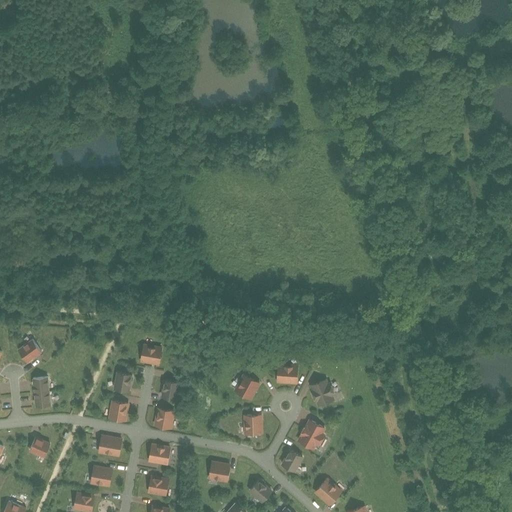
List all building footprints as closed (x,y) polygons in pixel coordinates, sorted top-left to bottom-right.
[(29,338),(17,352),(26,361),(39,347),(29,338)] [(142,341),(140,356),(157,359),(160,344),(142,341)] [(277,361),(277,378),(296,378),(296,361),(277,361)] [(115,382),(127,386),(131,371),(119,367),(115,382)] [(236,387),(249,394),(259,378),(246,371),(236,387)] [(35,373),(35,387),(49,387),(49,373),(35,373)] [(178,378),(166,375),(162,392),(174,395),(178,378)] [(311,378),(315,401),(330,397),(328,392),(333,391),(331,381),(325,382),(324,375),(311,378)] [(35,387),(35,402),(49,402),(49,387),(35,387)] [(109,414),(125,417),(128,400),(112,397),(109,414)] [(172,407),(157,405),(154,421),(169,423),(172,407)] [(245,411),(246,430),(261,429),(260,410),(245,411)] [(322,421),(309,415),(299,435),(311,443),(314,436),(320,440),(324,431),(320,428),(322,421)] [(33,433),(29,445),(45,451),(49,439),(33,433)] [(102,433),(99,447),(114,451),(117,437),(102,433)] [(169,445),(152,441),(149,455),(166,459),(169,445)] [(301,450),(290,445),(282,461),(292,466),(301,450)] [(212,459),(210,473),(227,475),(229,462),(212,459)] [(94,463),(91,478),(109,481),(112,467),(94,463)] [(168,475),(150,472),(147,487),(166,490),(168,475)] [(322,474),(314,487),(331,497),(338,485),(322,474)] [(258,475),(249,484),(262,497),(271,488),(258,475)] [(74,504),(92,509),(96,494),(79,489),(74,504)] [(9,497),(2,511),(3,511),(22,511),(25,505),(9,497)] [(237,499),(226,511),(241,511),(246,507),(237,499)] [(168,511),(169,505),(151,502),(149,511),(168,511)]
